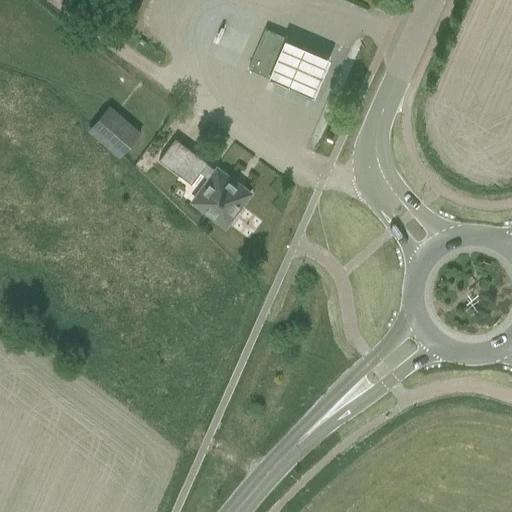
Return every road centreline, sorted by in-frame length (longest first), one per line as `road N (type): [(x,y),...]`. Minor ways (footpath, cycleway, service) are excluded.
road 1 (unclassified): [(159,77),(325,177),(376,179)]
road 2 (tertiary): [(376,179),(373,137),(431,0)]
road 3 (secondary): [(413,306),(307,422),(294,447)]
road 4 (secondary): [(294,447),(423,355),(444,349)]
road 5 (track): [(58,0),(159,77)]
